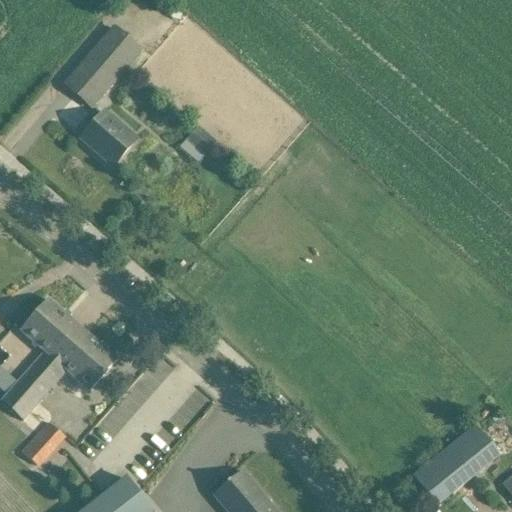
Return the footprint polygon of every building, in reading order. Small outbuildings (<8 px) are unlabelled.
[(91,108),(105,93),(139,53),(114,31),(66,86),(91,108)] [(131,147),(99,120),(82,140),(83,141),(86,138),(102,152),(100,155),(114,168),(131,147)] [(204,156),(215,145),(217,143),(199,127),(197,129),(187,141),(204,156)] [(68,360),(89,336),(48,301),(20,332),(45,354),(36,363),(48,373),(63,356),(68,360)] [(48,373),(36,363),(1,403),(23,422),(67,373),(90,393),(117,361),(89,336),(68,360),(63,356),(48,373)] [(113,405),(86,439),(97,453),(106,447),(118,431),(138,416),(142,411),(138,414),(140,411),(169,389),(170,389),(184,379),(178,372),(164,361),(134,384),(124,396),(113,405)] [(48,424),(21,453),(38,469),(65,439),(48,424)] [(475,478),(500,457),(475,428),(451,448),(475,478)] [(438,509),(475,478),(451,448),(413,479),(438,509)] [(275,511),(242,473),(213,497),(226,511),(275,511)] [(511,477),(501,486),(511,498),(511,477)] [(150,511),(125,480),(84,511),(150,511)]
